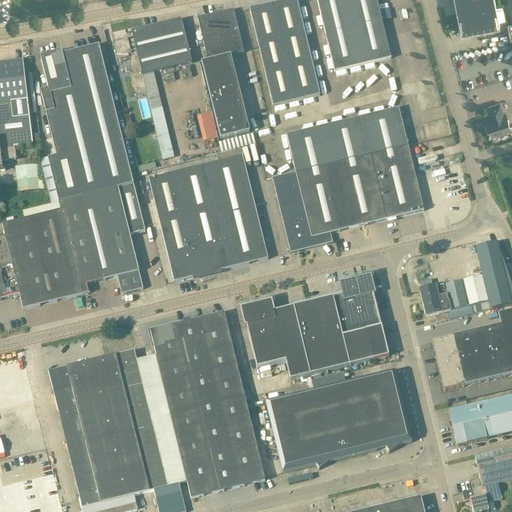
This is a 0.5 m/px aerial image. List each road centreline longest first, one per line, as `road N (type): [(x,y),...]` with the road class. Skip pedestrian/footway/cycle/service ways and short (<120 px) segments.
road 1 (unclassified): [(0,347),(383,253)]
road 2 (unclassified): [(486,210),(425,0)]
road 3 (unclassified): [(438,461),(383,253)]
road 4 (unclassified): [(438,461),(231,511)]
road 5 (unclassified): [(0,33),(194,0)]
